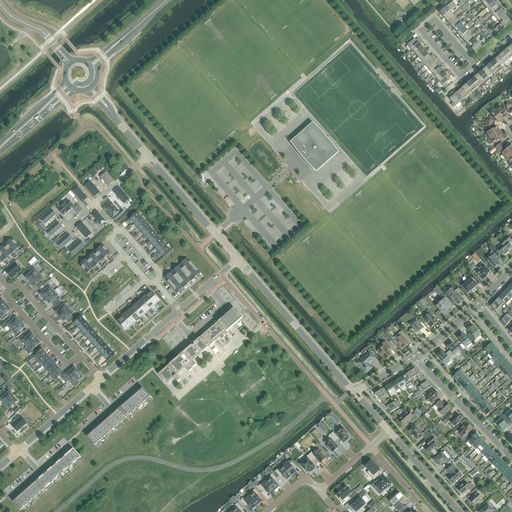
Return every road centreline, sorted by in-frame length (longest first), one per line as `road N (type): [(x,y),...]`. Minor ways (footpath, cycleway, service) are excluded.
road 1 (unclassified): [(354,392),(237,259)]
road 2 (residential): [(511,461),(413,357)]
